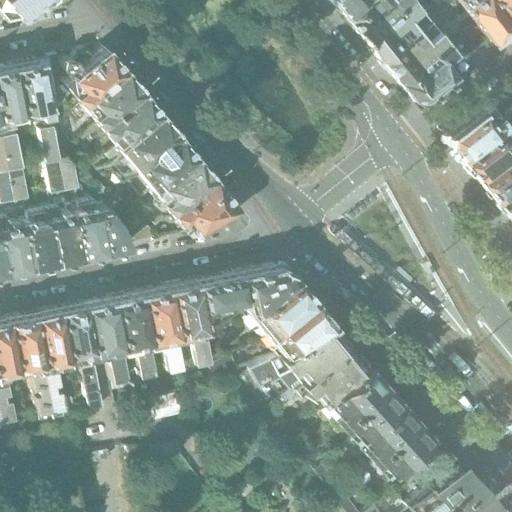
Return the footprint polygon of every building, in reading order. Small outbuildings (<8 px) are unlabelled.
[(0,0),(0,14),(11,13),(13,13),(13,12),(27,0),(40,0),(42,4),(43,4),(49,5),(55,0),(0,0)] [(347,0),(327,0),(335,10),(347,0)] [(353,33),(394,0),(347,0),(335,10),(347,25),(353,33)] [(371,53),(420,15),(411,4),(412,3),(409,0),(394,0),(353,33),(360,41),(360,40),(371,53)] [(506,22),(489,0),(454,0),(462,11),(450,21),(453,25),(466,15),(469,19),(462,25),(472,38),(479,32),(484,38),(506,22)] [(511,0),(489,0),(506,22),(511,16),(511,0)] [(389,75),(438,37),(442,34),(445,37),(455,29),(452,26),(453,25),(450,21),(435,33),(420,15),(371,53),(389,75)] [(444,69),(456,59),(438,37),(389,75),(402,91),(402,92),(414,93),(418,90),(426,84),(432,78),(433,79),(440,73),(440,72),(444,69)] [(75,101),(116,66),(98,45),(88,54),(82,47),(72,49),(68,57),(58,57),(58,66),(63,73),(57,79),(75,101)] [(56,117),(53,102),(50,81),(44,55),(32,58),(46,125),(56,117)] [(46,125),(32,58),(7,63),(17,117),(29,115),(37,158),(51,155),(52,155),(48,135),(46,125)] [(17,117),(7,63),(0,64),(0,164),(0,166),(13,163),(4,119),(17,117)] [(92,123),(135,89),(135,88),(117,66),(116,66),(75,101),(92,123)] [(110,145),(153,110),(152,109),(135,89),(92,123),(110,145)] [(455,157),(499,121),(482,100),(482,101),(446,129),(445,129),(444,130),(445,130),(443,132),(442,140),(444,142),(444,143),(449,149),(450,149),(455,156),(455,157)] [(504,117),(511,110),(511,104),(501,113),(504,117)] [(187,153),(170,132),(153,110),(110,145),(101,152),(136,195),(146,187),(187,153)] [(472,176),(511,144),(511,126),(511,127),(507,131),(499,121),(455,157),(460,163),(466,170),(472,176)] [(57,128),(48,136),(56,145),(65,138),(57,128)] [(489,197),(511,178),(511,144),(472,176),(477,183),(487,195),(487,196),(489,197)] [(98,248),(89,202),(86,194),(74,196),(66,161),(59,153),(52,155),(51,155),(71,253),(93,248),(96,248),(98,248)] [(163,209),(206,175),(188,153),(187,153),(146,187),(147,189),(146,193),(151,198),(155,199),(163,209)] [(71,253),(51,155),(37,158),(45,201),(33,204),(43,259),(45,259),(45,258),(71,253)] [(43,259),(33,204),(21,206),(13,163),(0,166),(18,264),(43,259)] [(0,267),(18,264),(0,166),(0,165),(0,267)] [(230,205),(206,175),(163,209),(181,231),(221,223),(233,213),(233,208),(231,205),(230,205)] [(511,178),(489,197),(504,216),(511,209),(511,178)] [(122,243),(110,215),(99,201),(89,202),(98,248),(122,243)] [(152,225),(161,218),(158,214),(149,221),(152,225)] [(153,237),(144,225),(140,228),(148,238),(153,237)] [(148,238),(140,228),(136,231),(142,239),(148,238)] [(142,239),(136,231),(129,237),(132,241),(142,239)] [(242,311),(288,275),(280,265),(271,262),(255,265),(230,270),(232,294),(230,296),(242,311)] [(232,294),(230,270),(189,279),(196,316),(206,315),(203,302),(211,301),(212,304),(217,303),(216,299),(230,296),(232,294)] [(261,334),(306,297),(300,290),(294,282),(288,275),(242,311),(261,334)] [(205,361),(196,316),(189,279),(156,285),(167,340),(171,339),(185,337),(190,363),(205,361)] [(167,340),(156,285),(128,291),(140,345),(144,344),(157,342),(162,369),(176,366),(171,339),(167,340)] [(140,345),(128,291),(102,296),(114,351),(116,350),(129,348),(134,375),(149,372),(144,344),(140,345)] [(114,351),(102,296),(80,300),(80,301),(78,302),(86,347),(87,347),(88,348),(87,348),(88,355),(101,353),(107,381),(121,378),(116,350),(114,351)] [(298,339),(322,324),(325,322),(325,321),(319,313),(319,312),(313,305),(312,305),(306,297),(261,334),(274,351),(279,349),(298,339)] [(88,355),(87,348),(88,348),(87,347),(86,347),(78,302),(80,301),(80,300),(51,306),(62,362),(72,360),(76,367),(84,408),(98,406),(88,355)] [(62,362),(51,306),(35,310),(26,312),(46,416),(58,414),(57,407),(58,406),(50,364),(62,362)] [(46,416),(26,312),(17,313),(0,316),(0,317),(0,316),(0,321),(11,372),(22,370),(25,374),(32,411),(33,411),(35,418),(46,416)] [(0,374),(11,372),(0,321),(0,425),(8,424),(6,416),(7,416),(0,378),(0,374)] [(294,381),(339,344),(338,343),(339,340),(339,337),(337,334),(335,333),(332,332),(329,332),(328,331),(328,330),(327,330),(322,324),(298,339),(279,349),(274,351),(245,365),(255,376),(269,364),(274,369),(280,364),(294,381)] [(313,399),(359,361),(350,350),(349,350),(348,349),(347,349),(345,351),(339,345),(339,344),(294,381),(271,399),(276,404),(292,391),(295,394),(298,392),(311,401),(313,399)] [(234,370),(227,352),(225,353),(221,345),(207,353),(210,362),(206,364),(209,380),(234,370)] [(347,437),(392,398),(373,376),(359,361),(313,399),(347,437)] [(178,405),(173,392),(126,402),(129,416),(178,405)] [(379,473),(424,433),(392,398),(347,437),(379,473)] [(249,433),(242,423),(240,420),(232,425),(239,437),(249,433)] [(265,454),(258,446),(249,433),(226,448),(243,471),(265,454)] [(488,497),(452,457),(432,435),(428,438),(418,446),(439,470),(421,483),(423,485),(444,511),(476,511),(487,504),(488,497)] [(176,454),(173,440),(145,446),(148,460),(176,454)] [(333,458),(343,449),(339,444),(329,453),(333,458)] [(413,469),(405,458),(396,466),(403,476),(413,469)] [(376,511),(369,503),(357,511),(355,511),(318,462),(310,469),(341,511),(376,511)] [(80,464),(39,475),(48,511),(77,511),(75,503),(70,482),(68,474),(83,470),(80,464)] [(444,511),(423,485),(400,501),(403,504),(408,511),(444,511)]
